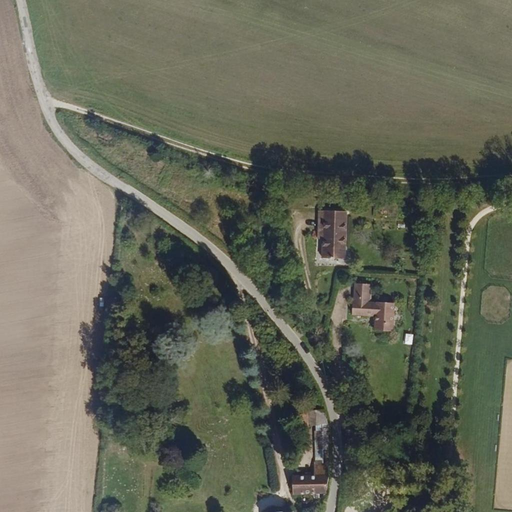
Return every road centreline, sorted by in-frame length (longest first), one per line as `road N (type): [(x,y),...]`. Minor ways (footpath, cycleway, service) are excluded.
road 1 (unclassified): [(327,511),(337,420),(323,378),(209,244),(71,149),(38,81),(19,0)]
road 2 (track): [(511,176),(408,184),(235,164),(46,103)]
